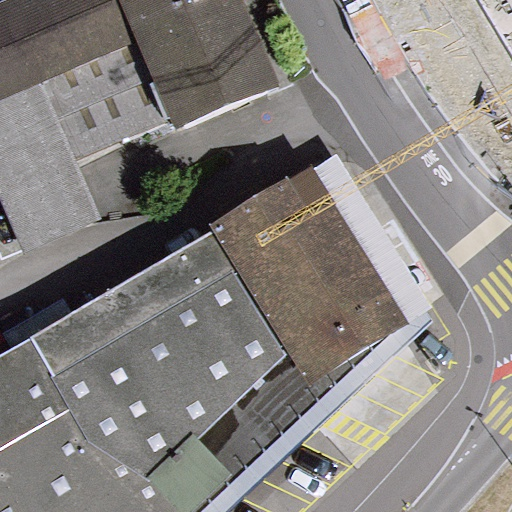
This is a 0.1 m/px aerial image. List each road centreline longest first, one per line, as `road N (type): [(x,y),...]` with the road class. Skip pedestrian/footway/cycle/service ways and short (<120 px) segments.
road 1 (residential): [(318,0),(384,106),(511,278)]
road 2 (primary): [(511,422),(430,511)]
